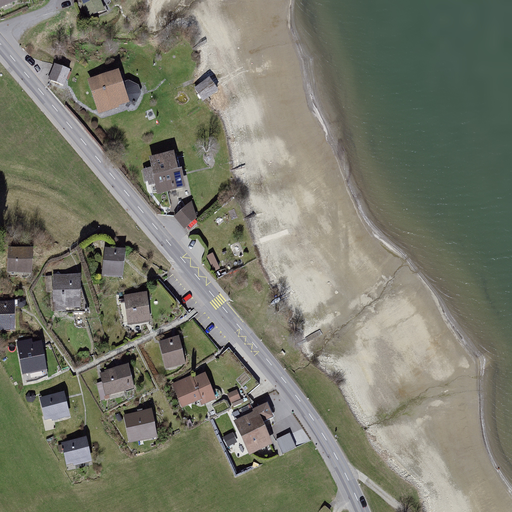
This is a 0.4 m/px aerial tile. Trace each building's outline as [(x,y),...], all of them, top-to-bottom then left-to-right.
[(0,0),(0,11),(27,0),(0,0)] [(80,0),(90,24),(108,17),(102,1),(105,0),(80,0)] [(71,69),(55,63),(49,78),(65,84),(71,69)] [(119,70),(88,79),(98,113),(130,103),(119,70)] [(127,81),(127,94),(139,93),(139,81),(127,81)] [(211,81),(196,92),(205,106),(221,95),(211,81)] [(175,151),(149,156),(157,192),(189,185),(185,167),(179,169),(175,151)] [(204,219),(193,206),(176,221),(188,233),(204,219)] [(8,272),(32,272),(33,247),(8,246),(8,272)] [(102,276),(123,278),(125,249),(104,247),(102,276)] [(81,310),(80,274),(53,275),(54,311),(81,310)] [(147,292),(124,295),(128,325),(151,322),(147,292)] [(0,329),(15,329),(15,301),(0,300),(0,329)] [(161,345),(167,371),(188,366),(182,340),(161,345)] [(22,374),(47,370),(44,346),(35,347),(34,344),(18,346),(22,374)] [(137,393),(133,369),(101,375),(103,384),(97,385),(101,403),(111,401),(111,398),(137,393)] [(202,405),(216,400),(206,374),(194,378),(193,376),(172,384),(182,409),(201,401),(202,405)] [(237,390),(227,394),(231,403),(241,399),(237,390)] [(39,397),(45,420),(52,419),(53,421),(70,417),(64,392),(39,397)] [(249,454),(276,443),(266,420),(274,416),(268,402),(253,409),(254,411),(234,420),(249,454)] [(152,409),(124,414),(129,442),(158,437),(152,409)] [(290,434),(277,440),(282,453),(296,447),(290,434)] [(75,466),(93,463),(88,438),(62,443),(67,465),(74,463),(75,466)]
